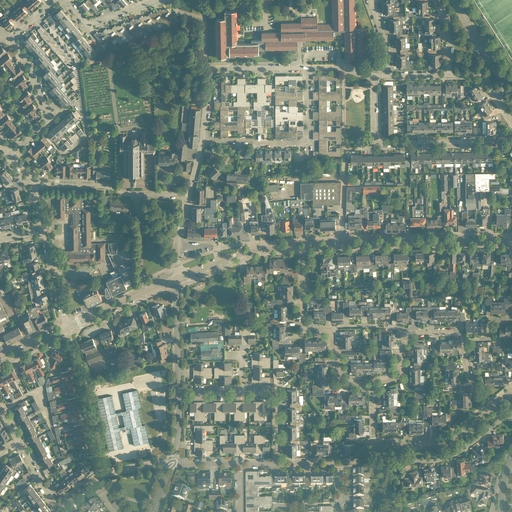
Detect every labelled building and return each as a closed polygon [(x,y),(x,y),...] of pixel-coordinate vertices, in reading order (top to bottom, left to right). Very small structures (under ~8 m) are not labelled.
[(25,1),(22,2),(27,8),(29,6),(32,9),(37,5),(32,0),(27,0),(25,1)] [(90,0),(87,0),(84,3),(84,2),(79,6),(85,12),(91,7),(96,12),(97,11),(98,10),(99,9),(94,4),(90,0)] [(110,3),(109,3),(112,6),(113,9),(113,10),(123,7),(127,3),(129,1),(130,0),(129,0),(118,0),(118,1),(114,4),(114,3),(113,3),(112,3),(112,2),(111,2),(111,3),(110,3)] [(225,18),(216,18),(217,57),(226,57),(226,59),(230,59),(230,55),(259,54),(259,48),(266,48),(266,49),(298,48),(297,41),(297,39),(304,39),(334,38),(334,34),(339,34),(345,34),(345,42),(346,42),(346,44),(345,44),(345,49),(346,49),(346,51),(345,51),(345,52),(345,55),(345,56),(347,56),(347,58),(346,58),(346,59),(358,58),(358,56),(367,56),(366,56),(366,53),(368,53),(367,53),(367,49),(366,49),(366,46),(367,46),(367,42),(366,42),(366,39),(367,39),(367,35),(366,35),(366,32),(367,32),(367,28),(355,28),(355,25),(355,24),(354,24),(354,22),(355,22),(355,18),(355,17),(354,18),(354,15),(355,15),(355,11),(354,11),(354,8),(355,8),(355,4),(354,4),(353,1),(355,1),(354,0),(332,0),(333,24),(317,24),(317,17),(304,18),(301,18),(301,22),(281,23),(281,32),(262,32),(262,40),(252,40),(252,43),(237,43),(237,10),(225,11),(225,18)] [(21,5),(16,9),(23,17),(28,13),(25,10),(27,8),(22,2),(20,4),(21,5)] [(392,7),(383,7),(383,13),(387,13),(389,13),(389,16),(387,16),(393,16),(395,16),(405,16),(405,13),(397,13),(395,13),(395,7),(392,7)] [(417,12),(416,12),(416,15),(416,16),(422,16),(422,13),(424,13),(428,13),(428,7),(417,7),(417,12)] [(160,9),(158,11),(167,21),(170,18),(172,21),(175,24),(178,21),(167,8),(165,10),(165,9),(163,9),(161,10),(160,9)] [(11,12),(9,14),(14,20),(16,18),(18,21),(23,17),(16,9),(12,13),(11,12)] [(55,22),(57,20),(65,13),(63,11),(63,12),(61,9),(59,11),(57,9),(47,17),(50,20),(51,18),(55,22)] [(5,15),(1,19),(3,21),(9,29),(14,25),(11,22),(14,20),(9,14),(6,11),(4,13),(5,15)] [(151,12),(149,14),(158,25),(158,24),(161,22),(163,25),(166,27),(169,24),(167,21),(158,11),(156,13),(156,12),(154,12),(152,13),(151,12)] [(57,20),(60,24),(68,18),(66,15),(65,13),(57,20)] [(142,15),(140,17),(148,28),(149,28),(152,25),(157,30),(160,28),(160,27),(158,24),(158,25),(149,14),(148,14),(149,15),(147,16),(145,15),(143,17),(142,15)] [(430,15),(422,16),(422,20),(425,20),(425,24),(434,24),(434,18),(429,18),(429,16),(430,16),(430,15)] [(393,19),(389,19),(389,25),(399,25),(403,25),(403,20),(406,20),(406,16),(405,16),(395,16),(395,19),(393,19)] [(133,19),(130,21),(139,31),(140,31),(143,28),(145,31),(147,34),(148,33),(151,31),(149,28),(148,28),(140,17),(139,18),(140,18),(138,19),(136,19),(134,20),(133,19)] [(60,24),(64,28),(72,21),(70,20),(68,18),(60,24)] [(64,28),(62,30),(66,34),(68,32),(75,26),(73,24),(73,23),(72,21),(64,28)] [(124,22),(121,24),(130,34),(132,37),(136,34),(138,37),(139,37),(142,34),(140,31),(139,31),(130,21),(131,21),(129,23),(129,22),(127,22),(125,23),(124,22)] [(115,25),(112,27),(121,38),(121,37),(125,35),(127,38),(129,40),(131,38),(133,37),(130,34),(121,24),(122,24),(120,26),(120,25),(118,25),(116,26),(115,25)] [(425,28),(419,28),(419,33),(423,33),(424,33),(428,33),(429,33),(430,33),(432,33),(432,32),(432,30),(434,30),(434,24),(425,24),(425,28)] [(399,25),(389,25),(389,31),(393,31),(395,31),(395,34),(393,34),(400,34),(401,34),(403,34),(403,25),(399,25)] [(68,32),(71,36),(79,30),(77,28),(75,26),(68,32)] [(106,28),(103,30),(112,41),(116,38),(118,41),(120,43),(122,42),(124,41),(124,40),(121,37),(121,38),(112,27),(113,28),(111,29),(110,29),(109,28),(107,30),(106,28)] [(73,41),(74,41),(82,34),(80,32),(81,31),(79,30),(71,36),(75,40),(73,41)] [(112,41),(103,30),(103,31),(104,31),(102,32),(101,32),(99,32),(98,33),(97,32),(94,34),(103,44),(106,41),(111,47),(115,44),(112,41)] [(25,44),(27,46),(35,39),(37,37),(34,33),(23,42),(26,44),(25,44)] [(428,33),(424,33),(424,35),(428,35),(428,37),(427,37),(427,42),(431,42),(440,42),(440,36),(436,36),(434,36),(434,33),(436,33),(432,33),(430,33),(429,33),(428,33)] [(74,41),(77,45),(85,39),(83,37),(81,35),(82,34),(74,41)] [(400,37),(396,37),(396,43),(405,42),(409,42),(409,38),(408,38),(408,34),(403,34),(401,34),(401,37),(400,37)] [(29,48),(31,50),(38,43),(35,39),(27,46),(28,48),(29,48)] [(77,45),(81,50),(88,43),(86,41),(87,40),(85,39),(77,45)] [(400,51),(408,51),(408,47),(405,47),(405,42),(396,43),(396,48),(402,48),(402,51),(400,51)] [(431,42),(427,42),(428,47),(428,51),(436,51),(435,51),(435,48),(436,48),(440,48),(440,42),(431,42)] [(32,53),(34,54),(42,47),(38,43),(31,50),(33,52),(32,53)] [(81,50),(84,54),(92,47),(90,45),(88,43),(81,50)] [(119,49),(115,44),(111,47),(112,47),(107,51),(109,53),(119,49)] [(36,59),(45,52),(42,47),(34,54),(35,56),(36,56),(37,57),(38,58),(36,59)] [(92,47),(84,54),(90,60),(90,61),(99,57),(100,57),(95,51),(93,49),(94,49),(92,47)] [(396,54),(396,60),(406,60),(406,55),(408,55),(408,51),(400,51),(400,52),(402,52),(402,54),(396,54)] [(431,55),(431,60),(440,59),(440,54),(435,54),(435,51),(436,51),(428,51),(428,55),(431,55)] [(44,53),(36,59),(36,60),(37,59),(37,60),(37,61),(38,62),(39,64),(47,57),(49,56),(45,52),(44,53)] [(5,65),(8,69),(13,65),(9,61),(12,58),(8,54),(0,60),(0,61),(4,66),(5,65)] [(47,57),(39,64),(40,64),(41,66),(41,65),(42,66),(43,66),(43,67),(43,68),(47,64),(51,61),(47,57)] [(431,65),(429,65),(429,69),(435,69),(435,65),(437,65),(441,65),(441,64),(440,60),(440,59),(431,60),(431,64),(431,65)] [(406,60),(396,60),(397,64),(397,66),(401,66),(401,69),(407,69),(408,69),(410,69),(410,60),(406,60)] [(44,69),(45,69),(41,72),(43,74),(43,75),(54,65),(51,61),(43,68),(44,68),(45,68),(44,69)] [(9,69),(6,71),(10,75),(11,75),(12,75),(15,79),(20,74),(23,71),(19,67),(17,69),(13,65),(8,69),(9,69)] [(46,79),(47,79),(56,70),(53,67),(54,65),(43,75),(44,77),(45,77),(46,78),(47,79),(46,79)] [(48,82),(50,83),(60,75),(56,70),(47,79),(48,80),(49,81),(48,82)] [(23,75),(19,78),(15,82),(18,87),(20,86),(23,90),(28,86),(24,82),(27,79),(23,75)] [(60,75),(50,83),(51,85),(52,85),(53,86),(54,87),(60,82),(64,79),(60,75)] [(289,80),(289,86),(297,86),(297,80),(303,80),(303,76),(289,76),(289,75),(286,75),(286,76),(275,76),(275,84),(280,84),(280,80),(289,80)] [(322,75),(313,75),(313,80),(319,80),(319,86),(327,85),(327,80),(336,80),(336,83),(336,85),(340,85),(340,83),(340,75),(325,75),(322,75)] [(238,84),(232,84),(232,92),(237,92),(237,101),(234,101),(234,105),(242,105),(242,78),(238,78),(238,84)] [(246,78),(242,78),(242,105),(250,105),(250,101),(246,101),(246,92),(252,92),(252,84),(246,84),(246,78)] [(258,84),(252,84),(252,92),(257,92),(257,101),(254,101),(254,105),(262,105),(262,78),(258,78),(258,84)] [(266,78),(262,78),(262,105),(269,105),(269,101),(266,101),(266,92),(272,92),(272,91),(275,91),(275,88),(272,88),(272,84),(266,84),(266,78)] [(54,87),(50,90),(50,91),(50,90),(51,91),(51,92),(52,93),(51,93),(53,95),(63,86),(61,83),(60,82),(54,87)] [(214,102),(214,106),(230,105),(230,101),(226,101),(226,92),(232,92),(232,84),(226,84),(226,82),(222,82),(221,102),(214,102)] [(452,93),(452,83),(448,83),(448,84),(446,84),(446,88),(443,88),(443,95),(446,95),(446,93),(452,93)] [(455,83),(452,83),(452,93),(454,93),(454,95),(458,95),(461,95),(461,92),(461,88),(458,88),(457,84),(455,84),(455,83)] [(319,91),(313,91),(313,96),(340,95),(340,87),(340,85),(336,85),(336,87),(336,91),(327,91),(327,85),(319,86),(319,91)] [(469,90),(472,95),(481,90),(479,87),(478,87),(477,85),(469,90)] [(57,99),(64,92),(67,90),(63,86),(53,95),(55,97),(55,96),(56,98),(56,97),(57,98),(57,99)] [(275,88),(275,96),(303,96),(303,92),(297,92),(297,86),(289,86),(289,91),(280,91),(280,88),(275,88)] [(23,93),(19,97),(22,101),(21,102),(25,107),(28,105),(28,104),(32,101),(28,97),(31,94),(27,90),(23,93)] [(470,97),(469,98),(471,102),(472,101),(475,104),(481,100),(480,98),(483,95),(482,93),(483,93),(481,90),(472,95),(470,97)] [(59,101),(60,103),(68,96),(64,92),(57,99),(58,100),(59,101)] [(319,100),(319,106),(327,105),(327,100),(336,100),(336,103),(340,103),(340,95),(313,96),(313,100),(319,100)] [(68,96),(60,103),(62,105),(64,107),(69,103),(71,105),(77,100),(75,98),(72,100),(68,96)] [(303,96),(275,96),(275,104),(276,104),(276,106),(280,106),(280,104),(280,100),(289,100),(289,106),(297,106),(297,100),(303,100),(303,96)] [(479,105),(482,110),(490,105),(488,102),(488,103),(486,101),(483,103),(481,100),(475,104),(477,107),(479,105)] [(163,105),(163,102),(155,101),(154,111),(157,111),(157,105),(163,105)] [(33,104),(24,111),(28,116),(27,116),(31,120),(33,118),(33,119),(35,118),(37,119),(39,117),(38,115),(34,111),(37,108),(33,104)] [(214,106),(214,109),(220,109),(220,115),(228,115),(228,110),(238,110),(238,115),(242,115),(242,105),(234,105),(230,105),(214,106)] [(250,105),(242,105),(242,115),(242,117),(242,125),(242,133),(246,133),(246,127),(252,127),(252,119),(246,119),(246,110),(250,110),(250,105)] [(252,119),(252,127),(258,127),(258,133),(262,133),(262,105),(254,105),(254,110),(257,110),(257,119),(252,119)] [(262,105),(262,133),(266,133),(266,127),(272,127),(272,119),(266,119),(266,109),(269,109),(269,105),(262,105)] [(313,112),(313,116),(341,115),(341,107),(340,107),(340,105),(336,105),(336,107),(336,111),(327,111),(327,105),(319,106),(319,111),(313,112)] [(483,116),(484,119),(491,117),(489,113),(493,111),(491,109),(492,108),(490,105),(482,110),(480,112),(483,116)] [(190,130),(189,132),(187,132),(186,143),(186,145),(197,146),(198,131),(199,131),(200,131),(199,131),(199,130),(199,128),(199,127),(200,127),(199,127),(199,124),(200,124),(200,123),(199,123),(199,121),(200,121),(200,120),(201,120),(200,120),(200,117),(201,117),(200,117),(200,116),(200,114),(201,114),(201,113),(200,113),(201,109),(202,109),(201,109),(201,107),(202,107),(192,106),(191,112),(191,113),(191,116),(190,116),(191,116),(191,119),(190,119),(190,120),(191,120),(190,123),(190,124),(182,123),(182,130),(189,131),(189,130),(190,130)] [(276,108),(275,108),(275,116),(303,116),(303,112),(297,112),(297,106),(289,106),(289,111),(280,111),(280,108),(280,106),(276,106),(276,108)] [(70,113),(68,115),(75,123),(82,117),(76,110),(74,113),(73,111),(70,113)] [(6,124),(9,128),(14,124),(10,120),(11,119),(7,115),(0,120),(0,123),(3,127),(6,124)] [(65,119),(64,119),(71,126),(75,123),(68,115),(66,116),(67,117),(66,118),(65,119)] [(214,121),(214,125),(242,125),(242,117),(238,117),(238,121),(228,121),(228,115),(220,115),(220,121),(214,121)] [(319,120),(319,126),(327,125),(327,120),(336,120),(336,124),(337,124),(337,125),(340,125),(340,123),(341,123),(341,115),(313,116),(313,120),(319,120)] [(289,120),(289,126),(297,126),(297,120),(303,120),(303,116),(275,116),(275,124),(280,124),(280,120),(289,120)] [(486,121),(487,127),(497,127),(497,123),(496,124),(496,121),(491,121),(491,117),(484,119),(484,121),(486,121)] [(62,120),(60,122),(67,130),(69,132),(73,128),(71,126),(64,119),(65,119),(64,120),(63,120),(62,121),(62,120)] [(56,126),(63,133),(67,130),(60,122),(59,121),(57,123),(58,125),(57,125),(58,125),(57,126),(56,126)] [(14,124),(9,128),(13,132),(10,135),(14,139),(19,135),(20,136),(23,134),(22,132),(23,132),(19,128),(19,127),(17,128),(14,124)] [(242,125),(214,125),(214,130),(220,130),(220,136),(228,136),(228,130),(238,130),(238,133),(242,133),(242,125)] [(313,132),(313,136),(341,135),(341,127),(336,127),(336,131),(327,131),(327,125),(319,126),(319,131),(313,132)] [(54,127),(52,129),(59,137),(63,133),(56,126),(55,127),(54,128),(54,127)] [(276,128),(275,128),(276,136),(276,139),(281,139),(287,139),(291,139),(297,139),(299,139),(300,139),(300,138),(301,138),(301,137),(302,137),(302,136),(303,136),(303,132),(297,132),(297,126),(289,126),(289,131),(280,131),(280,128),(280,126),(276,126),(276,128)] [(497,127),(487,127),(487,133),(485,133),(485,136),(492,136),(492,133),(496,133),(496,131),(497,131),(497,127)] [(59,137),(52,129),(50,131),(48,133),(57,143),(61,139),(59,137)] [(148,136),(148,132),(142,132),(142,136),(140,136),(140,137),(140,140),(139,140),(139,143),(138,143),(138,141),(138,140),(137,140),(136,139),(136,138),(135,138),(133,138),(132,138),(132,139),(131,141),(130,140),(130,141),(130,143),(129,143),(129,140),(126,140),(126,135),(120,135),(120,154),(121,154),(121,153),(124,153),(124,156),(124,157),(124,161),(124,165),(124,166),(124,170),(124,174),(124,175),(128,175),(128,176),(129,175),(130,175),(130,176),(130,177),(131,177),(132,177),(132,178),(131,178),(131,179),(132,179),(132,180),(133,180),(133,179),(136,179),(136,180),(137,180),(137,179),(139,179),(140,177),(140,176),(140,175),(145,175),(145,174),(144,174),(144,170),(145,170),(144,170),(144,166),(145,166),(145,165),(144,165),(144,161),(145,161),(144,161),(144,157),(145,157),(145,156),(144,156),(144,153),(152,153),(152,157),(155,157),(155,160),(155,150),(155,136),(148,136)] [(319,140),(319,146),(327,145),(327,140),(336,140),(336,144),(341,143),(341,135),(313,136),(313,140),(319,140)] [(42,142),(38,146),(41,150),(43,149),(44,150),(47,148),(51,144),(48,140),(47,139),(44,136),(39,140),(42,142)] [(186,145),(186,143),(180,142),(179,152),(176,152),(176,157),(178,157),(178,158),(184,159),(185,153),(187,153),(187,147),(186,147),(186,145)] [(327,145),(319,146),(319,152),(313,152),(313,156),(341,156),(341,147),(336,147),(336,151),(327,151),(327,145)] [(31,147),(26,151),(30,154),(33,158),(34,159),(38,156),(38,155),(37,154),(41,150),(38,146),(33,150),(31,147)] [(155,150),(155,160),(159,160),(159,165),(164,165),(165,163),(175,163),(175,157),(176,157),(176,152),(169,152),(169,153),(165,153),(165,151),(160,151),(160,155),(155,155),(155,150)] [(259,160),(262,160),(262,156),(262,150),(256,150),(256,156),(253,156),(253,162),(259,162),(259,160)] [(262,156),(262,160),(262,164),(266,164),(266,160),(272,160),(272,156),(272,150),(266,150),(266,156),(262,156)] [(275,156),(272,156),(272,160),(272,162),(275,162),(275,160),(281,160),(281,155),(281,150),(275,150),(275,156)] [(285,155),(281,155),(281,160),(281,162),(285,162),(285,160),(291,160),(291,150),(285,150),(285,155)] [(489,152),(487,152),(487,162),(485,162),(485,164),(489,164),(489,162),(493,162),(493,152),(489,152)] [(47,157),(42,161),(39,165),(43,169),(45,167),(49,171),(54,167),(50,163),(51,161),(47,157)] [(73,173),(79,173),(79,167),(79,164),(74,164),(74,165),(68,165),(67,176),(73,176),(73,173)] [(55,166),(55,167),(55,172),(60,172),(60,176),(66,176),(67,165),(61,165),(61,166),(55,166)] [(79,167),(79,173),(84,173),(84,177),(90,177),(91,165),(85,165),(85,167),(79,167)] [(215,167),(208,172),(214,179),(218,176),(221,173),(218,170),(215,167)] [(0,177),(2,179),(9,174),(5,169),(1,173),(0,171),(0,177)] [(97,180),(110,181),(110,170),(106,170),(106,172),(97,171),(97,180)] [(237,182),(238,171),(238,172),(235,171),(235,174),(227,173),(227,182),(227,186),(236,186),(237,182)] [(238,171),(237,182),(247,183),(248,174),(238,174),(238,171)] [(476,206),(476,197),(476,191),(475,178),(475,173),(465,174),(466,206),(467,206),(476,206)] [(476,178),(475,178),(476,191),(480,191),(480,190),(485,190),(485,191),(489,191),(489,183),(489,181),(489,178),(495,178),(495,174),(475,173),(476,178)] [(2,183),(6,187),(11,185),(8,181),(12,178),(9,174),(2,179),(4,182),(2,183)] [(313,182),(300,182),(301,189),(301,196),(301,199),(302,199),(313,199),(313,182)] [(341,182),(313,182),(313,199),(313,204),(340,204),(341,182)] [(6,187),(4,189),(4,191),(6,191),(7,196),(8,196),(11,195),(13,195),(19,193),(18,188),(12,189),(11,185),(6,187)] [(380,185),(372,186),(372,192),(372,194),(381,193),(381,191),(380,185)] [(346,209),(349,209),(354,209),(354,191),(354,186),(347,187),(346,209)] [(195,197),(195,200),(196,200),(196,202),(201,202),(204,202),(205,202),(206,198),(204,198),(204,189),(202,189),(197,189),(196,197),(195,197)] [(9,201),(6,202),(7,205),(10,204),(11,204),(16,203),(15,200),(20,199),(19,193),(13,195),(11,195),(8,196),(9,201)] [(94,196),(85,197),(86,206),(95,205),(94,196)] [(213,227),(217,227),(217,199),(211,199),(211,208),(205,208),(205,220),(205,222),(205,237),(213,236),(213,227)] [(291,200),(290,200),(291,207),(299,207),(299,214),(303,214),(303,208),(303,207),(302,207),(302,203),(302,199),(301,199),(297,199),(291,200)] [(122,221),(130,221),(131,221),(131,214),(127,214),(127,212),(128,212),(129,204),(111,201),(109,210),(123,211),(123,214),(122,214),(122,221)] [(264,218),(262,220),(262,223),(263,223),(264,228),(267,228),(267,232),(270,232),(271,232),(273,232),(274,232),(274,223),(276,223),(275,217),(273,212),(271,207),(270,203),(265,203),(266,207),(266,214),(266,218),(264,218)] [(193,220),(205,220),(205,208),(205,207),(193,207),(193,212),(191,212),(191,215),(193,215),(193,220)] [(314,218),(314,217),(309,217),(309,208),(305,208),(305,214),(305,230),(311,230),(310,226),(314,226),(314,218)] [(480,208),(476,208),(477,218),(477,220),(480,220),(479,224),(480,224),(481,225),(482,225),(482,224),(486,224),(486,220),(487,220),(487,214),(489,214),(489,209),(489,208),(483,208),(483,210),(480,210),(480,208)] [(504,214),(496,214),(496,217),(497,217),(497,225),(507,225),(507,221),(510,222),(510,223),(511,209),(505,208),(504,214)] [(23,214),(20,215),(22,223),(27,222),(32,221),(30,216),(29,216),(28,210),(22,212),(23,214)] [(364,210),(364,217),(366,216),(367,227),(374,226),(373,220),(373,213),(373,211),(366,212),(366,210),(364,210)] [(5,213),(6,218),(3,219),(5,227),(11,226),(9,221),(12,220),(10,211),(5,213)] [(13,211),(10,211),(12,220),(15,220),(16,224),(16,225),(22,223),(20,215),(19,212),(14,213),(13,211)] [(90,212),(70,213),(71,260),(91,261),(91,252),(119,254),(120,239),(91,238),(90,212)] [(467,212),(462,212),(462,221),(462,226),(477,226),(477,220),(477,218),(472,218),(467,218),(467,212)] [(228,217),(227,217),(227,219),(227,221),(228,221),(228,227),(229,227),(229,230),(229,235),(232,235),(234,235),(235,235),(235,233),(242,233),(247,233),(244,228),(241,221),(240,220),(240,216),(237,216),(238,226),(232,227),(232,218),(232,217),(228,217)] [(335,217),(328,217),(328,229),(336,228),(335,223),(339,223),(339,224),(339,216),(335,217)] [(314,217),(314,218),(314,226),(314,227),(320,227),(320,229),(328,229),(328,217),(328,219),(321,219),(321,217),(314,218),(314,217)] [(386,232),(398,232),(399,219),(391,218),(391,222),(386,222),(386,232)] [(293,219),(293,221),(293,226),(294,225),(295,229),(298,229),(298,231),(302,230),(302,222),(298,222),(298,219),(293,219)] [(441,227),(441,219),(427,219),(427,227),(441,227)] [(254,221),(250,221),(251,225),(251,228),(251,233),(254,233),(255,233),(259,233),(259,228),(258,220),(254,221)] [(289,220),(279,221),(279,224),(282,224),(282,231),(285,231),(287,231),(290,231),(289,220)] [(205,239),(205,237),(205,222),(201,222),(201,231),(191,230),(192,227),(188,227),(187,239),(200,240),(204,240),(205,239)] [(26,249),(27,252),(36,250),(35,246),(34,247),(34,245),(27,246),(26,243),(19,245),(20,248),(23,248),(23,250),(26,249)] [(25,256),(21,257),(22,262),(23,262),(30,260),(31,260),(30,258),(32,258),(32,257),(36,256),(36,254),(37,253),(36,250),(27,252),(27,255),(25,255),(25,256)] [(5,251),(2,252),(5,264),(7,263),(8,264),(10,263),(10,266),(14,265),(12,258),(9,259),(8,252),(6,252),(5,251)] [(467,257),(467,261),(468,261),(473,261),(473,266),(472,268),(475,268),(476,268),(479,268),(479,267),(479,266),(479,265),(479,261),(476,261),(476,254),(474,254),(474,252),(472,252),(471,252),(469,252),(468,252),(468,257),(467,257)] [(479,261),(479,265),(483,265),(489,265),(489,270),(490,270),(489,276),(493,277),(494,266),(494,261),(490,261),(490,253),(487,253),(487,252),(484,252),(484,253),(482,253),(482,261),(479,261)] [(394,263),(392,263),(392,270),(392,273),(395,273),(394,266),(399,266),(399,269),(402,269),(401,253),(394,254),(394,259),(394,263)] [(424,260),(424,265),(430,265),(430,261),(434,261),(434,258),(434,253),(425,253),(425,260),(424,260)] [(497,257),(496,265),(511,266),(511,258),(508,258),(509,254),(501,254),(501,257),(497,257)] [(357,265),(354,265),(354,272),(354,274),(356,274),(356,272),(357,272),(357,268),(363,268),(363,263),(363,255),(357,255),(356,255),(356,259),(356,260),(357,263),(357,265)] [(363,255),(363,263),(363,268),(369,267),(370,271),(373,271),(373,264),(372,258),(369,258),(369,255),(363,255)] [(329,256),(326,257),(327,270),(327,273),(328,277),(331,276),(330,268),(335,267),(334,258),(332,259),(332,256),(331,256),(330,256),(329,256)] [(334,258),(335,267),(336,274),(339,274),(338,269),(344,269),(344,256),(338,256),(337,256),(337,258),(334,258)] [(274,269),(277,269),(277,259),(270,260),(270,265),(267,265),(267,272),(274,272),(274,269)] [(284,259),(277,259),(277,269),(281,269),(281,272),(284,272),(284,274),(292,274),(292,270),(288,270),(288,263),(284,263),(284,259)] [(30,260),(23,262),(24,265),(27,265),(27,267),(30,266),(31,269),(40,267),(39,263),(38,264),(38,261),(31,263),(30,260)] [(250,275),(254,275),(254,266),(247,266),(247,270),(247,273),(244,273),(244,276),(244,281),(251,281),(250,275)] [(254,266),(254,275),(258,275),(258,281),(262,281),(266,281),(266,283),(266,280),(266,273),(266,271),(265,271),(265,273),(262,273),(262,266),(254,266)] [(26,274),(21,275),(22,279),(27,278),(28,283),(43,280),(41,273),(36,274),(35,271),(30,272),(29,273),(26,274)] [(106,294),(107,295),(108,296),(109,296),(110,296),(110,295),(111,295),(111,294),(112,293),(113,294),(127,287),(121,274),(106,281),(109,286),(107,287),(107,285),(106,286),(105,286),(105,287),(105,288),(106,290),(106,291),(106,293),(106,294)] [(292,274),(284,274),(285,283),(291,282),(290,278),(292,278),(292,274)] [(28,283),(30,293),(40,291),(39,288),(45,287),(43,280),(28,283)] [(408,281),(402,281),(402,288),(409,288),(409,296),(413,296),(413,295),(412,280),(408,280),(408,281)] [(94,303),(96,302),(96,301),(101,299),(101,300),(102,299),(95,285),(81,292),(88,306),(89,306),(88,305),(94,302),(94,303)] [(0,288),(0,334),(2,338),(2,339),(2,338),(2,337),(4,337),(7,343),(15,339),(17,338),(18,338),(19,337),(20,336),(22,335),(18,326),(14,329),(6,333),(1,324),(9,320),(6,314),(5,311),(0,301),(0,295),(3,294),(0,288)] [(40,291),(30,293),(32,300),(35,299),(35,301),(39,300),(39,303),(48,301),(46,294),(41,296),(40,291)] [(505,306),(510,306),(509,299),(509,298),(504,298),(504,301),(498,302),(498,311),(505,311),(505,306)] [(491,311),(498,311),(498,302),(491,302),(491,299),(486,299),(487,306),(491,306),(491,311)] [(358,307),(355,307),(355,314),(356,318),(358,318),(358,316),(361,316),(361,315),(361,314),(361,311),(364,311),(364,301),(359,301),(358,307)] [(373,301),(364,301),(364,311),(367,310),(367,314),(367,315),(367,316),(371,316),(371,318),(373,318),(373,307),(373,301)] [(390,303),(385,303),(385,307),(385,314),(385,318),(387,318),(387,315),(391,315),(391,312),(394,312),(394,303),(393,301),(390,301),(390,303)] [(279,302),(272,302),(272,304),(272,307),(273,307),(273,312),(278,312),(287,312),(287,305),(287,304),(285,304),(285,305),(283,305),(282,305),(282,302),(279,302)] [(325,307),(320,307),(320,310),(320,314),(320,321),(322,321),(322,319),(326,319),(326,316),(329,316),(329,314),(328,307),(328,302),(325,302),(325,307)] [(349,302),(346,302),(346,304),(346,311),(350,311),(350,314),(350,316),(354,316),(354,318),(356,318),(355,304),(349,304),(349,302)] [(394,303),(394,312),(397,312),(397,321),(401,321),(401,323),(403,323),(403,312),(399,312),(399,309),(397,309),(397,303),(394,303)] [(152,306),(154,311),(156,317),(159,316),(160,317),(167,315),(165,310),(166,310),(166,309),(166,308),(165,307),(164,307),(163,304),(160,305),(159,304),(152,306)] [(25,309),(29,315),(35,329),(42,326),(41,324),(47,321),(47,320),(46,317),(45,318),(44,314),(40,316),(36,310),(35,306),(25,309)] [(428,306),(422,307),(422,321),(424,321),(424,319),(428,319),(428,315),(431,315),(431,307),(428,307),(428,306)] [(457,309),(451,309),(452,321),(454,321),(454,318),(458,318),(458,313),(461,313),(461,312),(460,307),(460,306),(457,306),(457,309)] [(328,307),(329,314),(332,314),(332,322),(336,321),(336,324),(338,324),(338,312),(332,312),(332,307),(328,307)] [(406,312),(403,312),(403,323),(405,323),(405,321),(409,321),(409,320),(411,320),(411,307),(407,307),(406,312)] [(420,307),(413,307),(413,319),(420,319),(420,321),(422,321),(422,307),(420,307)] [(440,307),(431,307),(431,315),(434,315),(434,319),(438,319),(438,321),(440,321),(440,309),(440,307)] [(318,322),(320,321),(320,310),(318,310),(318,309),(314,309),(311,309),(311,315),(314,315),(314,319),(318,319),(318,322)] [(143,328),(144,332),(150,329),(146,321),(149,320),(146,312),(145,312),(144,312),(143,312),(143,313),(140,314),(143,322),(142,322),(145,327),(143,328)] [(272,320),(270,320),(270,322),(272,322),(279,322),(279,319),(285,319),(285,320),(287,320),(287,319),(287,314),(287,312),(278,312),(278,314),(278,317),(277,317),(273,317),(273,319),(272,319),(272,320)] [(478,323),(474,323),(474,333),(475,333),(478,333),(481,332),(481,330),(486,330),(486,323),(485,314),(481,314),(481,318),(478,318),(478,323)] [(35,329),(29,315),(21,319),(25,328),(27,333),(28,332),(30,331),(35,329)] [(133,317),(128,320),(131,329),(135,327),(135,328),(138,327),(133,317)] [(124,321),(122,322),(126,331),(131,329),(128,320),(127,320),(127,319),(124,320),(124,321)] [(466,333),(474,333),(474,323),(470,323),(469,321),(464,321),(464,326),(466,326),(466,333)] [(126,331),(122,322),(116,325),(119,330),(118,331),(119,338),(127,334),(126,331)] [(279,322),(272,322),(272,324),(272,325),(272,328),(276,328),(276,332),(285,332),(285,325),(285,324),(283,324),(283,325),(279,325),(279,322)] [(503,330),(503,336),(503,337),(510,337),(510,334),(511,334),(511,325),(506,326),(506,331),(503,331),(503,330)] [(235,343),(235,334),(230,335),(230,326),(225,326),(225,345),(229,345),(229,343),(235,343)] [(240,334),(235,334),(235,343),(242,343),(242,345),(245,345),(245,326),(240,326),(240,334)] [(250,326),(245,326),(245,345),(248,345),(248,343),(255,343),(255,334),(250,334),(250,326)] [(382,329),(383,339),(397,339),(397,337),(395,337),(395,333),(391,333),(391,330),(388,330),(386,329),(382,329)] [(103,342),(106,347),(115,344),(113,338),(114,337),(111,330),(100,334),(103,342)] [(342,339),(340,339),(340,341),(354,341),(355,341),(355,331),(350,331),(350,330),(345,330),(345,331),(345,335),(342,335),(342,339)] [(218,331),(196,332),(191,333),(191,341),(202,341),(206,340),(219,340),(218,331)] [(273,339),(273,342),(279,342),(279,339),(283,339),(283,340),(285,340),(285,339),(285,332),(276,332),(276,337),(274,337),(274,339),(273,339)] [(85,350),(87,355),(98,351),(93,338),(81,343),(84,351),(85,350)] [(154,341),(152,342),(154,348),(156,347),(157,351),(166,349),(166,346),(166,345),(166,343),(162,344),(162,340),(161,340),(161,338),(157,339),(154,341)] [(383,339),(382,340),(382,345),(382,348),(387,348),(391,348),(391,345),(395,345),(395,341),(397,341),(397,339),(383,339)] [(449,341),(447,341),(447,351),(454,351),(454,353),(457,353),(457,347),(454,347),(454,341),(452,341),(452,340),(449,340),(449,341)] [(354,341),(340,341),(340,343),(342,343),(342,347),(346,347),(346,350),(357,350),(357,346),(354,347),(354,341)] [(436,349),(436,354),(439,354),(440,354),(440,351),(447,351),(447,341),(440,341),(440,349),(436,349)] [(474,345),(474,353),(488,353),(484,353),(484,346),(488,346),(488,342),(482,342),(482,345),(474,345)] [(412,352),(412,354),(422,354),(422,347),(425,347),(424,343),(415,343),(415,347),(412,347),(412,349),(411,349),(411,352),(412,352)] [(98,351),(87,355),(86,356),(89,363),(118,351),(115,344),(106,347),(98,351)] [(292,355),(297,355),(297,358),(299,358),(299,362),(302,362),(302,361),(302,353),(299,353),(299,348),(300,348),(300,346),(299,346),(292,346),(292,355)] [(52,367),(60,351),(55,349),(51,356),(54,357),(51,365),(46,356),(43,358),(49,371),(52,369),(52,367)] [(166,349),(157,351),(158,355),(156,356),(157,362),(166,360),(165,356),(169,355),(168,353),(167,353),(166,349)] [(213,355),(202,356),(202,359),(212,358),(212,357),(218,356),(218,359),(223,359),(223,349),(212,350),(213,355)] [(65,354),(60,351),(52,367),(54,368),(58,359),(61,361),(65,354)] [(252,359),(252,362),(270,362),(270,357),(262,357),(262,352),(253,352),(253,359),(252,359)] [(484,360),(484,363),(491,363),(490,357),(488,357),(488,353),(474,353),(475,360),(484,360)] [(422,354),(412,354),(412,361),(414,361),(420,361),(420,365),(426,365),(427,365),(427,361),(424,361),(423,361),(423,360),(422,361),(422,354)] [(39,357),(34,359),(41,374),(42,375),(44,374),(43,373),(40,365),(43,364),(41,361),(39,357)] [(36,367),(40,376),(37,378),(39,381),(41,385),(44,384),(45,381),(42,375),(41,374),(34,359),(29,362),(33,368),(36,367)] [(273,359),(273,372),(273,377),(277,377),(277,376),(284,376),(283,367),(279,367),(279,359),(273,359)] [(132,368),(130,360),(121,362),(123,370),(132,368)] [(29,362),(25,364),(32,378),(33,380),(35,379),(34,377),(30,370),(33,368),(29,362)] [(193,369),(193,372),(212,372),(212,367),(203,367),(203,362),(195,362),(195,369),(193,369)] [(214,367),(214,372),(233,372),(233,369),(231,369),(231,362),(222,362),(223,367),(214,367)] [(253,365),(253,372),(262,372),(262,367),(270,367),(270,362),(252,362),(252,365),(253,365)] [(318,368),(318,372),(328,372),(328,365),(327,365),(327,364),(325,364),(325,365),(321,365),(321,362),(315,362),(315,365),(316,365),(316,368),(318,368)] [(357,374),(357,363),(351,363),(347,363),(347,371),(351,371),(351,372),(355,372),(355,374),(357,374)] [(25,364),(20,366),(22,371),(23,373),(26,372),(30,379),(31,381),(33,380),(32,378),(25,364)] [(446,364),(443,364),(443,368),(444,369),(446,369),(446,371),(448,373),(448,376),(459,375),(459,369),(454,369),(454,367),(454,364),(447,364),(446,364)] [(410,370),(409,370),(409,373),(410,373),(410,375),(420,375),(423,375),(423,369),(426,369),(426,365),(420,365),(416,365),(416,368),(414,368),(410,368),(410,370)] [(14,370),(9,372),(16,386),(17,388),(19,387),(18,385),(14,378),(17,376),(16,374),(14,370)] [(68,371),(61,372),(62,375),(52,378),(52,380),(69,376),(68,371)] [(9,372),(4,374),(8,381),(10,380),(14,387),(15,389),(17,388),(16,386),(9,372)] [(212,372),(193,372),(193,376),(195,376),(195,382),(204,382),(204,378),(212,378),(212,372)] [(233,372),(214,372),(214,378),(223,377),(223,382),(231,382),(231,376),(233,375),(233,372)] [(262,372),(253,372),(253,379),(252,379),(252,382),(270,382),(270,377),(262,377),(262,372)] [(489,376),(485,376),(485,385),(493,385),(493,376),(493,372),(489,372),(489,376)] [(498,372),(493,372),(493,376),(493,385),(503,385),(503,380),(503,379),(503,375),(498,375),(498,372)] [(4,374),(0,376),(0,377),(7,391),(8,393),(10,392),(9,390),(6,386),(5,383),(8,381),(4,374)] [(414,386),(414,390),(423,390),(423,384),(420,384),(420,382),(420,375),(410,375),(410,382),(416,382),(416,386),(414,386)] [(445,388),(443,388),(443,390),(446,390),(449,390),(449,387),(456,387),(456,385),(455,384),(452,384),(452,383),(456,383),(459,383),(459,381),(459,378),(459,375),(448,376),(449,382),(445,382),(445,388)] [(316,384),(313,384),(313,392),(316,392),(316,389),(323,389),(323,386),(326,386),(328,386),(328,379),(316,379),(316,384)] [(63,383),(64,386),(54,388),(54,390),(72,386),(71,381),(63,383)] [(384,396),(384,398),(393,398),(393,392),(397,392),(397,387),(389,387),(389,389),(387,389),(387,391),(383,391),(384,393),(383,393),(383,396),(384,396)] [(449,390),(455,390),(455,392),(458,392),(458,393),(460,393),(461,399),(470,399),(470,392),(465,392),(465,390),(461,390),(461,387),(456,387),(449,387),(449,390)] [(111,395),(97,398),(108,451),(123,448),(119,430),(130,428),(134,445),(148,442),(149,442),(145,424),(142,425),(138,407),(141,407),(137,389),(135,390),(122,392),(126,410),(115,412),(111,395)] [(55,394),(54,391),(47,392),(49,399),(53,398),(52,395),(55,394)] [(316,392),(313,392),(313,396),(323,395),(323,396),(324,396),(324,401),(324,405),(328,405),(328,409),(330,409),(331,410),(335,410),(335,409),(335,405),(335,395),(328,395),(324,395),(324,392),(316,392)] [(358,393),(356,393),(356,403),(363,403),(363,407),(366,407),(366,401),(363,401),(363,393),(361,393),(361,392),(358,392),(358,393)] [(349,403),(345,403),(345,406),(349,406),(349,403),(356,403),(356,393),(349,393),(349,403)] [(337,395),(335,395),(335,405),(335,409),(342,409),(345,409),(345,406),(345,403),(342,403),(342,398),(342,395),(340,395),(340,394),(337,394),(337,395)] [(298,395),(286,395),(286,400),(287,400),(287,401),(292,401),(292,404),(298,404),(298,395)] [(68,402),(59,404),(57,405),(58,407),(76,403),(74,397),(67,399),(68,402)] [(386,409),(392,409),(392,412),(397,411),(396,404),(394,404),(393,398),(384,398),(384,400),(382,400),(382,405),(386,405),(390,405),(391,408),(386,409)] [(461,399),(450,399),(450,404),(461,404),(461,406),(461,409),(465,409),(465,406),(471,406),(471,405),(472,405),(471,402),(470,399),(461,399)] [(16,414),(16,415),(25,410),(23,406),(27,404),(25,400),(18,404),(19,406),(14,408),(17,414),(16,414)] [(203,401),(200,402),(200,420),(201,420),(203,420),(205,420),(205,412),(210,412),(210,403),(203,403),(203,401)] [(216,403),(210,403),(210,412),(214,412),(215,420),(220,420),(220,401),(216,401),(216,403)] [(223,401),(220,401),(220,420),(222,420),(225,420),(225,412),(230,411),(230,403),(223,403),(223,401)] [(236,403),(230,403),(230,411),(234,411),(234,420),(240,420),(239,401),(236,401),(236,403)] [(243,401),(239,401),(240,420),(245,420),(245,411),(249,411),(249,403),(243,403),(243,401)] [(256,402),(249,403),(249,411),(254,411),(254,420),(255,420),(259,420),(259,401),(256,401),(256,402)] [(263,401),(259,401),(259,420),(260,420),(264,420),(265,420),(265,411),(269,411),(269,402),(263,402),(263,401)] [(200,420),(200,402),(196,402),(196,403),(190,403),(190,412),(195,412),(195,420),(197,420),(200,420)] [(287,409),(286,409),(286,413),(296,413),(296,412),(296,407),(300,407),(300,404),(298,404),(292,404),(292,407),(287,407),(287,409)] [(423,420),(416,420),(416,433),(424,433),(423,426),(424,426),(424,421),(428,421),(427,409),(427,407),(428,405),(424,405),(424,409),(423,409),(423,413),(423,420)] [(427,407),(427,409),(428,421),(428,419),(432,419),(432,425),(434,425),(434,426),(437,426),(437,425),(439,425),(439,415),(432,415),(432,407),(427,407)] [(70,412),(62,414),(60,415),(60,417),(78,413),(77,408),(69,409),(70,412)] [(26,416),(24,411),(25,410),(16,415),(19,420),(26,416)] [(446,415),(439,415),(439,425),(446,425),(446,419),(450,418),(450,421),(451,421),(450,411),(446,411),(446,415)] [(292,419),(292,422),(303,422),(303,419),(300,417),(299,413),(296,413),(286,413),(286,418),(287,418),(287,419),(292,419)] [(28,415),(26,416),(19,420),(20,419),(23,424),(30,420),(28,415)] [(354,418),(354,425),(364,425),(364,418),(356,418),(356,415),(346,415),(346,419),(354,418)] [(30,420),(23,424),(26,430),(33,426),(36,424),(33,419),(30,420)] [(388,432),(390,432),(390,422),(383,422),(383,419),(379,419),(379,426),(383,426),(383,432),(385,432),(388,432)] [(405,419),(403,419),(403,422),(403,427),(403,430),(407,430),(407,428),(409,428),(409,430),(409,433),(411,433),(411,434),(414,434),(414,433),(416,433),(416,420),(409,420),(409,422),(405,422),(405,419)] [(396,421),(390,422),(390,432),(397,432),(397,427),(397,426),(400,426),(400,427),(403,427),(403,422),(397,422),(397,421),(396,421)] [(286,427),(286,431),(296,431),(300,431),(300,426),(303,425),(303,422),(292,422),(292,425),(287,425),(287,427),(286,427)] [(74,429),(65,431),(64,431),(64,433),(82,429),(80,424),(73,426),(74,429)] [(196,428),(196,435),(204,435),(204,430),(213,430),(213,425),(199,425),(194,425),(194,428),(196,428)] [(349,436),(346,436),(346,440),(349,440),(354,440),(357,440),(357,436),(357,432),(364,432),(364,431),(365,430),(365,427),(364,427),(364,425),(354,425),(354,432),(353,432),(353,431),(351,431),(351,432),(349,432),(349,436)] [(27,436),(35,432),(34,431),(36,431),(33,426),(26,430),(28,435),(27,436)] [(0,430),(0,441),(0,442),(9,438),(6,433),(4,430),(5,430),(4,429),(0,431),(0,430)] [(292,437),(292,440),(300,440),(300,437),(296,437),(296,431),(286,431),(286,436),(287,436),(287,437),(292,437)] [(27,436),(30,441),(39,436),(37,437),(35,432),(27,436)] [(254,443),(250,443),(250,452),(256,452),(256,453),(260,453),(260,434),(254,434),(254,443)] [(265,434),(260,434),(260,453),(263,453),(263,451),(270,451),(270,443),(265,443),(265,434)] [(76,439),(68,441),(66,441),(66,444),(84,440),(83,435),(75,436),(76,439)] [(194,441),(194,445),(213,445),(213,443),(213,439),(204,439),(204,435),(196,435),(196,441),(194,441)] [(230,452),(230,443),(225,443),(225,435),(220,435),(220,448),(220,453),(223,453),(223,452),(230,452)] [(235,443),(230,443),(230,452),(236,452),(237,453),(240,453),(240,435),(234,435),(235,443)] [(245,435),(240,435),(240,453),(243,453),(243,452),(250,452),(250,443),(245,443),(245,435)] [(488,438),(488,447),(493,447),(493,445),(495,445),(496,445),(499,445),(500,444),(503,444),(503,446),(503,439),(503,438),(503,435),(497,435),(497,436),(492,436),(492,435),(492,439),(488,439),(488,438)] [(31,441),(34,446),(42,442),(39,436),(30,441),(31,441)] [(287,445),(286,445),(286,449),(300,449),(300,444),(305,444),(305,440),(300,440),(292,440),(292,443),(287,443),(287,445)] [(332,440),(323,440),(323,445),(323,455),(327,455),(327,454),(329,454),(329,449),(332,449),(332,447),(334,447),(334,440),(333,440),(332,440)] [(344,441),(341,441),(341,447),(342,447),(342,450),(342,454),(349,454),(349,450),(354,450),(354,448),(355,448),(355,443),(354,443),(354,440),(349,440),(346,440),(344,440),(344,441)] [(34,446),(37,451),(44,447),(42,442),(34,446)] [(317,445),(317,442),(314,442),(314,449),(317,449),(317,454),(318,454),(318,455),(323,455),(323,445),(317,445)] [(213,445),(194,445),(194,448),(196,448),(196,455),(205,455),(205,450),(213,450),(213,445)] [(38,457),(46,453),(47,452),(44,447),(37,451),(40,456),(38,457)] [(477,450),(473,451),(473,456),(474,456),(474,458),(474,459),(478,458),(479,460),(479,462),(487,461),(487,459),(486,447),(481,448),(477,448),(477,450)] [(86,449),(79,451),(80,458),(81,458),(83,458),(87,457),(86,454),(87,454),(86,449)] [(38,457),(41,462),(49,458),(46,453),(38,457)] [(19,454),(14,456),(18,464),(23,461),(19,454)] [(9,462),(7,465),(13,469),(14,468),(13,467),(14,467),(15,470),(20,467),(18,464),(14,456),(9,459),(10,461),(9,462)] [(49,458),(41,462),(43,462),(45,467),(53,463),(50,458),(49,458)] [(81,460),(76,464),(76,466),(77,467),(78,467),(83,473),(83,474),(88,470),(82,462),(83,461),(83,458),(81,458),(81,460)] [(457,461),(457,466),(458,473),(465,473),(465,471),(470,471),(469,463),(464,464),(464,461),(457,461)] [(6,464),(3,469),(12,475),(14,476),(17,472),(13,469),(7,465),(6,464)] [(76,466),(72,469),(73,471),(78,477),(79,478),(84,475),(83,474),(83,473),(78,467),(77,467),(76,466)] [(447,466),(441,466),(441,473),(443,473),(443,475),(444,478),(451,477),(451,476),(455,476),(455,471),(455,466),(454,467),(454,468),(451,469),(451,467),(451,466),(447,466)] [(431,483),(434,483),(434,487),(440,486),(439,484),(439,478),(436,478),(435,473),(434,473),(434,467),(429,468),(429,469),(424,469),(425,481),(431,481),(431,483)] [(3,469),(0,472),(0,473),(7,478),(8,479),(11,481),(14,476),(12,475),(3,469)] [(353,471),(352,471),(352,475),(353,475),(353,477),(362,477),(362,479),(362,480),(364,480),(370,480),(370,474),(364,474),(364,470),(353,470),(353,471)] [(61,474),(64,478),(64,479),(70,486),(73,483),(72,482),(74,481),(68,474),(65,471),(61,474)] [(73,471),(68,474),(74,481),(78,477),(73,471)] [(412,474),(410,474),(410,478),(405,478),(406,486),(423,485),(422,477),(418,477),(418,472),(412,472),(412,474)] [(0,473),(0,479),(4,483),(5,484),(8,479),(0,473)] [(246,474),(245,474),(245,478),(246,478),(246,479),(247,480),(249,480),(249,483),(272,483),(272,481),(272,478),(265,478),(259,478),(257,478),(257,473),(259,473),(246,473),(246,474)] [(481,482),(480,487),(482,487),(487,488),(488,484),(490,484),(492,477),(489,477),(490,473),(482,473),(481,475),(480,479),(480,482),(481,482)] [(219,487),(231,487),(231,476),(224,476),(224,474),(219,474),(219,487)] [(198,476),(198,488),(210,487),(210,475),(206,475),(205,476),(198,476)] [(275,481),(272,481),(272,483),(272,489),(272,493),(275,493),(277,490),(281,490),(281,485),(281,475),(276,475),(276,476),(275,476),(275,481)] [(285,475),(281,475),(281,485),(287,485),(287,491),(290,491),(290,481),(287,481),(287,476),(285,476),(285,475)] [(293,481),(290,481),(290,488),(290,491),(290,493),(293,493),(295,489),(299,489),(299,485),(299,475),(294,475),(294,476),(293,476),(293,481)] [(303,475),(299,475),(299,485),(302,485),(302,489),(303,489),(308,489),(308,487),(308,481),(305,481),(305,476),(304,476),(303,476),(303,475)] [(311,481),(308,481),(308,487),(311,487),(311,485),(317,485),(317,475),(312,475),(312,476),(311,476),(311,481)] [(321,475),(317,475),(317,485),(323,485),(323,487),(326,487),(326,481),(323,481),(323,476),(321,476),(321,475)] [(59,482),(65,490),(70,486),(64,479),(60,483),(59,482)] [(353,481),(352,481),(352,485),(353,485),(353,487),(362,487),(362,490),(364,490),(370,490),(370,484),(364,484),(364,482),(364,480),(362,480),(353,480),(353,481)] [(65,490),(59,482),(54,486),(59,492),(60,492),(61,493),(63,491),(62,490),(64,489),(65,490)] [(246,489),(245,489),(245,493),(246,493),(259,493),(257,493),(257,488),(259,488),(265,488),(265,489),(272,489),(272,483),(249,483),(249,486),(247,486),(246,488),(246,489)] [(21,491),(25,495),(33,488),(30,484),(27,486),(26,484),(20,488),(22,490),(21,491)] [(172,496),(177,497),(184,500),(188,489),(177,485),(175,492),(173,492),(172,496)] [(479,497),(479,499),(477,504),(478,504),(478,505),(478,506),(481,507),(482,506),(482,505),(485,506),(489,491),(474,487),(472,495),(479,497)] [(25,495),(28,499),(30,498),(37,493),(33,488),(25,495)] [(353,491),(352,491),(353,495),(353,497),(362,497),(362,500),(370,500),(370,494),(370,490),(364,490),(362,490),(353,490),(353,491)] [(28,500),(31,504),(40,497),(37,493),(30,498),(28,499),(28,500)] [(246,494),(245,494),(245,498),(246,498),(246,499),(247,500),(249,500),(249,503),(272,503),(272,499),(272,498),(265,498),(259,498),(257,498),(257,493),(259,493),(246,493),(246,494)] [(462,500),(454,503),(456,508),(456,511),(459,511),(461,511),(469,511),(471,511),(469,507),(468,504),(471,503),(468,494),(466,495),(468,501),(463,502),(462,500)] [(32,504),(35,508),(43,501),(40,497),(31,504),(32,504)] [(90,508),(87,510),(88,511),(89,511),(91,510),(98,505),(94,500),(93,501),(93,500),(90,502),(90,503),(87,505),(90,508)] [(353,510),(365,510),(364,510),(364,506),(370,506),(370,500),(362,500),(362,503),(353,503),(353,506),(353,510)] [(36,509),(38,511),(40,511),(47,505),(43,501),(35,508),(34,509),(35,510),(36,509)] [(215,510),(215,511),(231,511),(232,511),(228,511),(228,503),(217,503),(217,510),(215,510)] [(246,509),(245,511),(256,511),(257,508),(259,508),(265,508),(265,509),(272,509),(272,504),(272,503),(249,503),(249,506),(247,506),(246,508),(246,509)] [(446,511),(443,511),(442,511),(455,511),(456,511),(453,503),(447,504),(449,509),(446,510),(446,511)]
